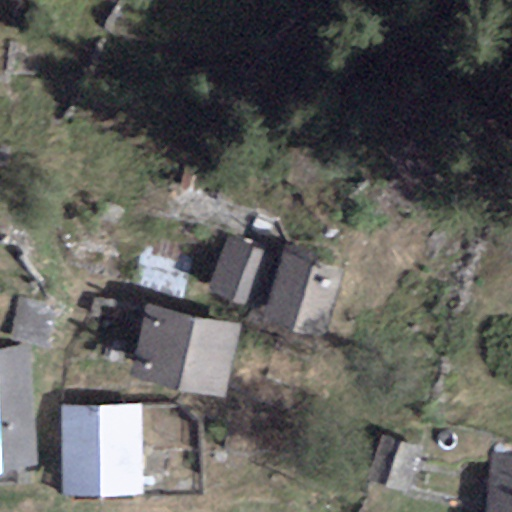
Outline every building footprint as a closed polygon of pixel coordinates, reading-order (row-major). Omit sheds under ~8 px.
[(263,251),(225,237),(205,292),(243,306),(263,251)] [(341,274),(285,254),(262,318),(318,338),(341,274)] [(50,348),(60,310),(23,300),(13,338),(50,348)] [(223,397),(238,327),(147,308),(132,377),(223,397)] [(28,352),(0,353),(0,472),(35,470),(28,352)] [(141,407),(59,409),(61,496),(143,495),(141,407)] [(423,448),(380,434),(366,480),(408,493),(423,448)] [(511,511),(511,458),(493,457),(490,511),(511,511)]
